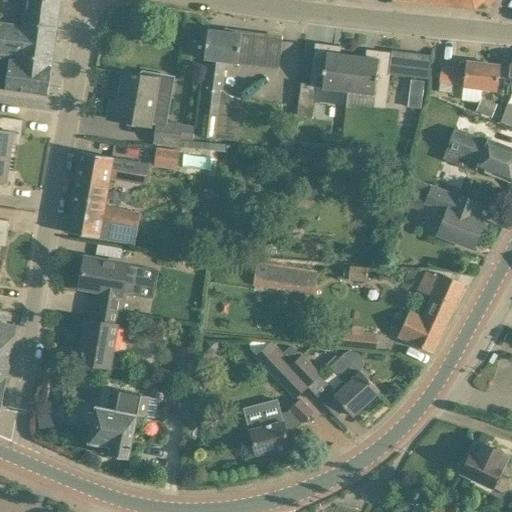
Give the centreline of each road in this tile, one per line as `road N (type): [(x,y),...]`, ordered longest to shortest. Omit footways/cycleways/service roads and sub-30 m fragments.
road 1 (residential): [(9,454),(87,0)]
road 2 (tertiary): [(251,506),(342,472),(413,421),(511,256)]
road 3 (residential): [(511,36),(200,0)]
road 4 (tertiary): [(251,506),(182,511),(137,502),(9,454)]
